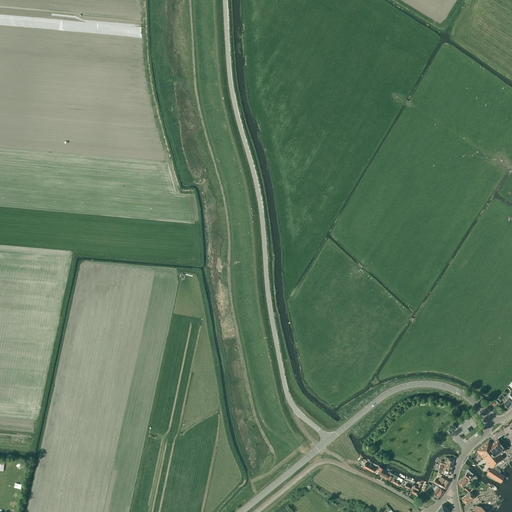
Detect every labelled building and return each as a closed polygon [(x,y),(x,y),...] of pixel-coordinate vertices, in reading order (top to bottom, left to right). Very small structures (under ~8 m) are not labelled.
[(489,441),(477,451),(488,464),(490,468),(487,474),(500,482),(504,476),(494,469),(491,467),(503,458),(501,455),(506,450),(497,439),(492,444),(489,441)] [(440,464),(439,468),(438,472),(450,475),(453,464),(446,463),(446,466),(440,464)] [(380,471),(381,468),(379,466),(377,469),(379,470),(376,474),(386,480),(388,475),(380,471)] [(463,476),(468,481),(471,477),(472,476),(471,475),(473,474),(468,469),(466,471),(467,472),(463,476)] [(398,486),(400,482),(396,480),(398,477),(391,473),(387,479),(390,481),(392,478),(394,478),(392,482),(398,486)] [(462,488),(468,481),(463,476),(457,483),(462,488)] [(450,482),(442,478),(440,482),(435,479),(433,483),(438,485),(441,487),(445,490),(450,482)] [(418,487),(414,485),(411,493),(416,495),(420,488),(421,484),(419,483),(418,487)] [(441,488),(437,494),(436,495),(440,498),(445,491),(441,488)] [(466,504),(474,497),(470,492),(461,499),(466,504)]
